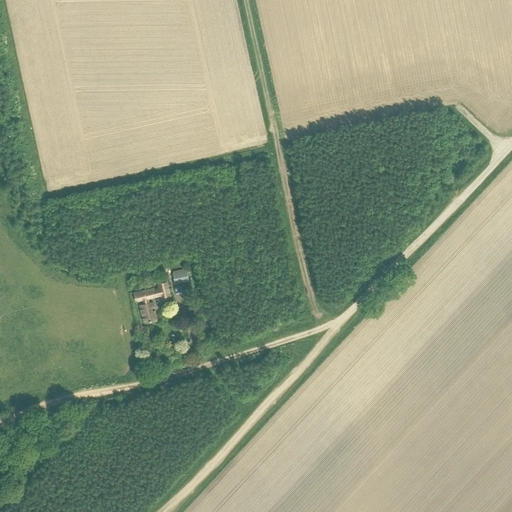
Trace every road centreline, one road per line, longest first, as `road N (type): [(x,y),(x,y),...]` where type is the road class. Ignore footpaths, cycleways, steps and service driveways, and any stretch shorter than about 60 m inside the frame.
road 1 (track): [(164,511),(346,317),(0,424)]
road 2 (track): [(245,0),(318,329)]
road 3 (unclassified): [(346,317),(511,145)]
